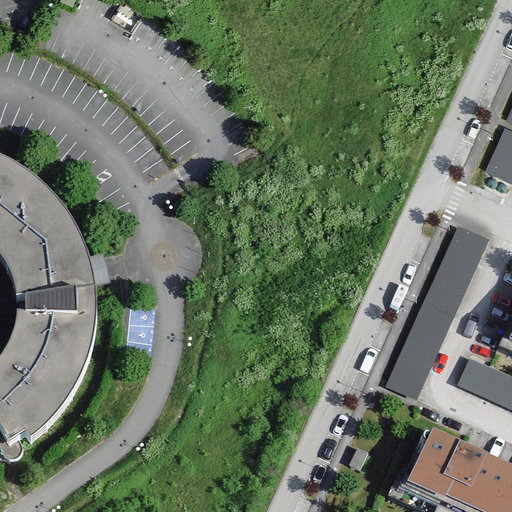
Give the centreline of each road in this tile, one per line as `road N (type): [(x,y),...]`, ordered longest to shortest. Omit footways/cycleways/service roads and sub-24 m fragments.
road 1 (residential): [(427,189),(282,511)]
road 2 (residential): [(427,189),(511,0)]
